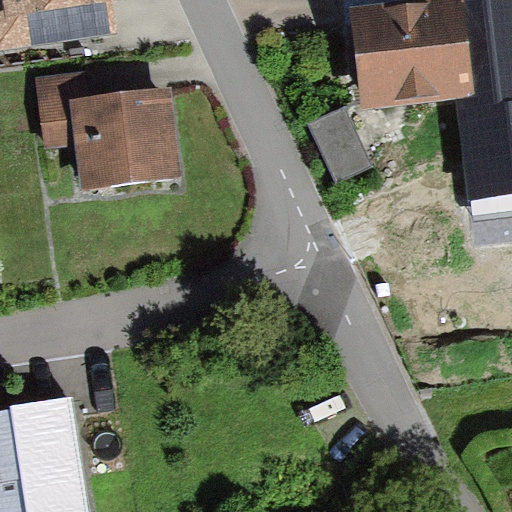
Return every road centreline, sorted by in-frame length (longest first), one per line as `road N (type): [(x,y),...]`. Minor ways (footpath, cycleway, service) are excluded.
road 1 (residential): [(0,335),(276,273),(321,252)]
road 2 (residential): [(464,511),(321,252)]
road 3 (residential): [(321,252),(201,0)]
